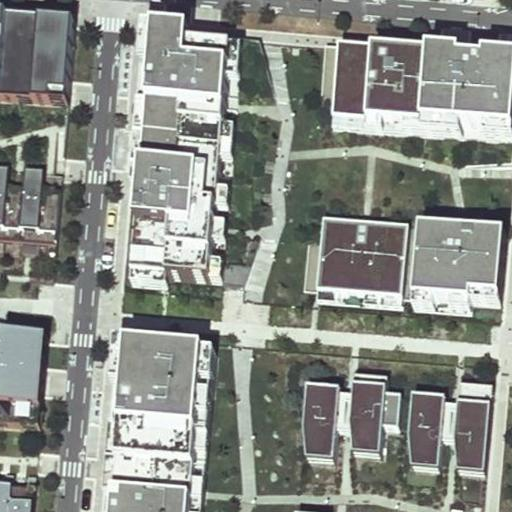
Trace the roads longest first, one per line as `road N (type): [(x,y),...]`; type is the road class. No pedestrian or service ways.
road 1 (residential): [(114,0),(70,511)]
road 2 (residential): [(511,21),(250,0)]
